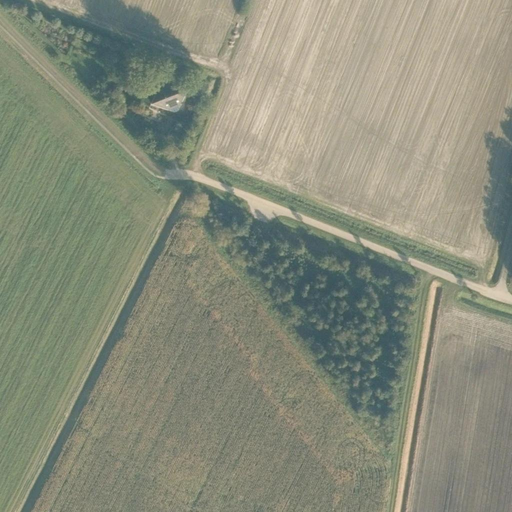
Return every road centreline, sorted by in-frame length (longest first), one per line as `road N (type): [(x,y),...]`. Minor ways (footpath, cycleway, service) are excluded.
road 1 (unclassified): [(511,299),(196,176),(166,175)]
road 2 (track): [(391,511),(428,270)]
road 3 (track): [(166,175),(0,14)]
